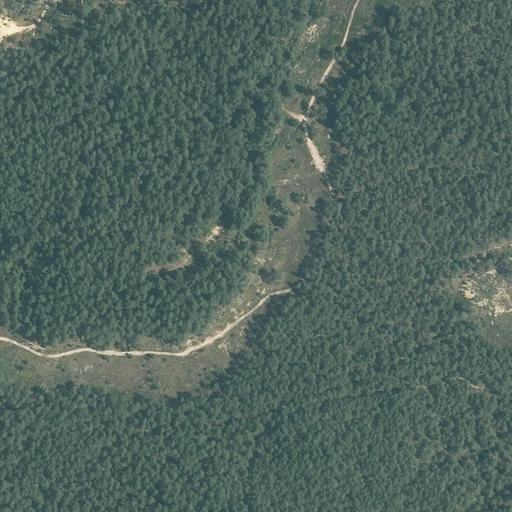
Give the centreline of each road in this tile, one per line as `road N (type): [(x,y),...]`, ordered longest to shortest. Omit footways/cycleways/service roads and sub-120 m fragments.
road 1 (track): [(248,511),(256,444),(335,301),(339,209),(304,127),(358,0)]
road 2 (track): [(339,260),(264,298),(192,357),(85,348),(41,355),(0,339)]
road 3 (track): [(277,411),(511,378)]
road 4 (track): [(304,127),(200,42),(163,0)]
